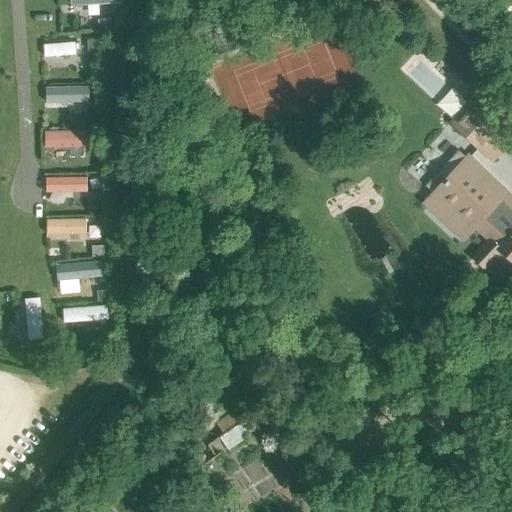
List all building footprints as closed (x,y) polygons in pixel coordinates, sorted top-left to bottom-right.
[(110,20),(98,20),(98,28),(110,28),(110,20)] [(81,54),(81,40),(45,41),(45,54),(81,54)] [(99,41),(88,41),(88,51),(97,51),(99,51),(99,47),(99,41)] [(46,84),(46,101),(91,101),(91,84),(46,84)] [(488,158),(493,162),(503,151),(491,139),(499,132),(470,104),(454,122),(489,157),(488,158)] [(97,111),(87,112),(87,124),(98,124),(97,111)] [(91,128),(46,129),(46,146),(91,145),(91,128)] [(468,158),(433,195),(471,231),(476,226),(491,240),(474,258),(485,269),(502,252),(511,261),(511,200),(505,194),(506,194),(468,158)] [(46,175),(46,191),(89,191),(89,174),(46,175)] [(101,201),(88,201),(89,213),(101,213),(101,201)] [(88,216),(48,217),(48,233),(89,233),(88,216)] [(104,246),(92,247),(92,257),(105,257),(104,246)] [(58,261),(59,292),(81,291),(81,276),(104,275),(103,259),(58,261)] [(110,291),(97,292),(98,302),(111,301),(110,291)] [(19,339),(43,339),(43,296),(18,297),(19,339)] [(64,319),(109,319),(109,305),(64,305),(64,319)] [(6,336),(2,344),(12,350),(17,342),(6,336)] [(174,511),(169,491),(140,502),(143,511),(174,511)]
